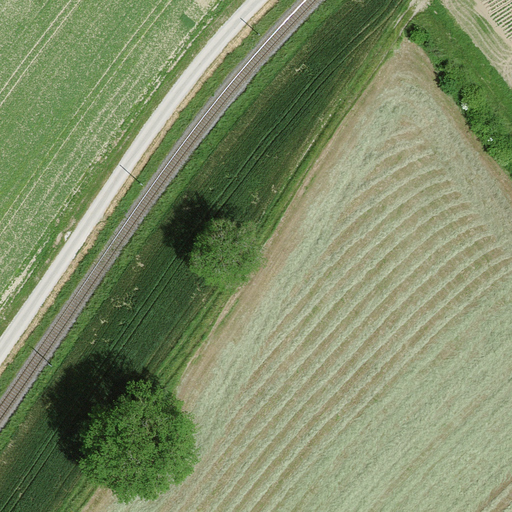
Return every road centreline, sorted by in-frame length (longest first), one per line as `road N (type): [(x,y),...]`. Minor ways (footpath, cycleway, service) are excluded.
road 1 (track): [(421,0),(388,36),(166,387)]
road 2 (track): [(0,352),(155,127),(262,0)]
